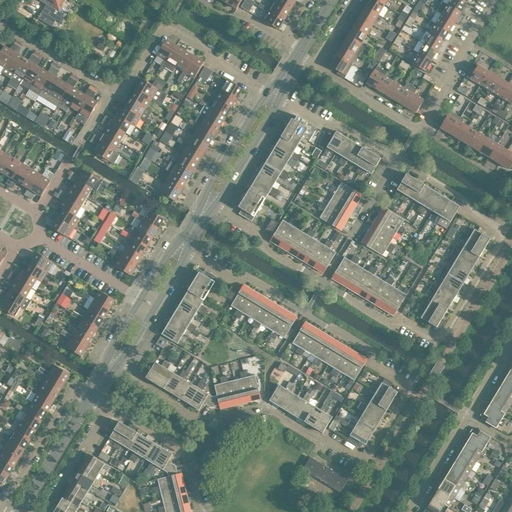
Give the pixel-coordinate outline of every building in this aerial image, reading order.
[(41,0),(49,5),(45,12),(42,11),(38,18),(52,27),(56,20),(62,23),(64,19),(64,18),(64,17),(64,16),(64,15),(63,14),(63,13),(62,12),(60,10),(65,0),(41,0)] [(242,0),(228,0),(227,3),(237,9),(242,0)] [(252,0),(245,0),(241,7),(249,12),(255,2),(252,0)] [(275,0),(275,1),(290,11),(296,2),(293,0),(275,0)] [(385,5),(375,0),(369,0),(366,7),(379,15),(385,5)] [(387,0),(375,0),(385,5),(389,8),(392,4),(387,1),(387,0)] [(450,0),(448,4),(461,12),(467,3),(462,0),(450,0)] [(31,10),(17,1),(13,8),(27,16),(31,10)] [(269,10),(285,20),(290,11),(275,1),(270,9),(269,10)] [(421,7),(423,8),(425,4),(420,1),(414,10),(418,13),(421,7)] [(412,8),(407,4),(400,15),(406,18),(412,8)] [(442,14),(455,22),(461,12),(448,4),(442,14)] [(263,20),(279,30),(285,20),(269,10),(270,9),(265,6),(263,9),(268,12),(263,20)] [(379,15),(366,7),(360,17),(373,25),(379,15)] [(416,19),(414,19),(418,13),(414,10),(408,20),(413,23),(416,19)] [(436,24),(449,32),(455,22),(442,14),(436,24)] [(373,25),(360,17),(354,27),(367,35),(373,25)] [(430,34),(444,42),(449,32),(436,24),(430,34)] [(367,35),(354,27),(348,36),(361,44),(367,35)] [(424,43),(438,51),(444,42),(430,34),(424,43)] [(358,56),(359,56),(365,46),(361,44),(348,36),(342,46),(358,56)] [(157,55),(165,60),(167,61),(176,45),(167,40),(157,55)] [(110,47),(101,41),(97,47),(107,52),(110,47)] [(11,50),(5,46),(0,54),(0,64),(5,68),(18,45),(15,43),(11,50)] [(418,53),(432,61),(438,51),(424,43),(418,53)] [(18,54),(22,48),(18,45),(5,68),(2,73),(11,78),(24,57),(18,54)] [(176,45),(167,61),(165,60),(162,65),(166,67),(173,71),(176,67),(186,51),(176,45)] [(358,56),(342,46),(336,56),(352,65),(358,56)] [(176,67),(183,71),(185,72),(195,57),(186,51),(176,67)] [(412,63),(426,71),(432,61),(418,53),(412,63)] [(33,54),(29,61),(24,57),(11,78),(20,84),(37,57),(33,54)] [(341,72),(339,75),(344,77),(345,75),(346,75),(352,65),(336,56),(330,66),(341,72)] [(37,65),(41,59),(37,57),(20,84),(30,90),(42,69),(37,65)] [(195,78),(204,62),(195,57),(185,72),(183,71),(180,76),(184,78),(187,73),(195,78)] [(395,65),(391,72),(397,76),(402,69),(395,65)] [(481,84),(489,71),(478,65),(475,70),(471,67),(466,76),(481,84)] [(52,66),(48,72),(42,69),(30,90),(39,95),(42,90),(56,68),(52,66)] [(385,76),(387,72),(377,66),(367,83),(377,89),(385,76)] [(55,77),(59,70),(56,68),(42,90),(51,96),(61,80),(55,77)] [(490,90),(498,77),(489,71),(481,84),(490,90)] [(385,76),(377,89),(387,95),(395,82),(385,76)] [(70,77),(66,83),(61,80),(51,96),(48,101),(57,107),(61,101),(74,79),(70,77)] [(500,96),(508,83),(498,77),(490,90),(500,96)] [(74,88),(78,81),(74,79),(61,101),(70,107),(79,91),(74,88)] [(163,92),(143,79),(137,89),(153,98),(152,100),(156,103),(158,99),(163,92)] [(227,80),(223,87),(221,89),(237,99),(243,89),(227,80)] [(395,82),(387,95),(396,101),(404,88),(395,82)] [(407,83),(404,88),(396,101),(406,107),(414,94),(417,89),(407,83)] [(510,102),(511,98),(511,85),(508,83),(500,96),(510,102)] [(194,85),(188,95),(193,98),(199,88),(194,85)] [(220,91),(216,98),(232,108),(237,99),(221,89),(223,87),(218,85),(216,88),(220,91)] [(89,88),(85,94),(79,91),(70,107),(79,113),(93,90),(89,88)] [(147,108),(152,100),(153,98),(137,89),(131,98),(147,108)] [(175,89),(172,94),(181,100),(185,95),(175,89)] [(92,99),(96,92),(93,90),(79,113),(89,118),(98,103),(92,99)] [(416,113),(424,100),(414,94),(406,107),(416,113)] [(232,108),(216,98),(211,96),(207,103),(211,106),(210,108),(226,117),(232,108)] [(152,110),(147,108),(131,98),(126,107),(141,117),(140,119),(145,122),(147,118),(152,110)] [(173,103),(170,109),(171,109),(175,112),(179,106),(173,103)] [(200,114),(220,127),(226,117),(210,108),(211,106),(207,103),(204,107),(200,114)] [(136,127),(140,119),(141,117),(126,107),(120,116),(120,117),(132,124),(131,124),(136,127)] [(171,109),(165,118),(170,121),(175,112),(171,109)] [(35,114),(30,111),(26,116),(32,120),(35,114)] [(451,111),(441,128),(451,134),(459,121),(461,117),(451,111)] [(113,119),(106,115),(104,119),(126,133),(131,124),(132,124),(120,117),(120,116),(116,113),(113,119)] [(199,126),(215,136),(220,127),(200,114),(195,122),(200,124),(199,126)] [(176,115),(172,122),(178,126),(183,119),(176,115)] [(52,119),(49,125),(56,129),(59,124),(52,119)] [(101,123),(108,127),(105,132),(121,142),(126,133),(104,119),(101,123)] [(308,128),(292,119),(287,128),(308,141),(310,138),(305,134),(308,128)] [(459,121),(451,134),(460,140),(468,127),(459,121)] [(162,122),(159,127),(163,130),(167,125),(162,122)] [(166,132),(172,136),(178,126),(172,122),(166,132)] [(193,136),(209,145),(215,136),(199,126),(200,124),(195,122),(193,125),(198,128),(193,136)] [(158,127),(154,134),(160,137),(164,131),(163,130),(159,127),(158,127)] [(468,127),(460,140),(470,146),(478,132),(468,127)] [(301,140),(306,144),(308,141),(287,128),(282,136),(297,146),(301,140)] [(68,130),(63,139),(72,144),(76,139),(71,136),(73,132),(68,130)] [(323,153),(327,155),(330,149),(336,153),(346,137),(337,131),(323,153)] [(101,138),(95,134),(93,138),(115,151),(121,142),(105,132),(101,138)] [(161,141),(167,144),(172,136),(166,132),(161,141)] [(480,152),(488,138),(478,132),(470,146),(480,152)] [(148,146),(154,137),(148,133),(142,143),(148,146)] [(31,135),(28,140),(33,143),(37,138),(31,135)] [(188,145),(204,154),(209,145),(193,136),(189,143),(188,145)] [(301,156),(294,152),(297,146),(282,136),(276,145),(299,159),(301,156)] [(342,156),(338,163),(341,165),(354,142),(346,137),(336,153),(342,156)] [(93,151),(113,164),(119,154),(115,151),(93,138),(90,142),(97,145),(93,151)] [(488,138),(480,152),(490,157),(498,144),(488,138)] [(182,154),(198,164),(204,154),(188,145),(189,143),(184,140),(182,144),(187,147),(182,154)] [(321,141),(318,146),(323,149),(326,144),(321,141)] [(344,166),(348,160),(353,163),(363,147),(354,142),(341,165),(344,166)] [(161,148),(153,143),(151,148),(158,152),(161,148)] [(498,144),(490,157),(499,163),(507,150),(498,144)] [(290,158),(297,162),(299,159),(276,145),(271,154),(287,164),(290,158)] [(359,167),(356,172),(359,174),(372,153),(363,147),(353,163),(359,167)] [(316,148),(312,155),(318,158),(322,151),(316,148)] [(511,166),(511,165),(511,152),(507,150),(499,163),(510,169),(511,166)] [(55,156),(61,160),(64,154),(58,151),(55,156)] [(0,171),(4,174),(14,158),(5,152),(0,159),(0,171)] [(145,157),(151,161),(152,161),(155,163),(157,158),(148,152),(145,157)] [(372,153),(359,174),(362,176),(365,170),(372,174),(381,158),(372,153)] [(177,163),(192,173),(198,164),(182,154),(178,162),(177,163)] [(290,173),(283,169),(287,164),(271,154),(266,163),(288,176),(290,173)] [(303,155),(300,159),(308,164),(311,160),(303,155)] [(10,177),(6,184),(9,186),(23,164),(14,158),(4,174),(10,177)] [(166,170),(171,173),(187,182),(192,173),(177,163),(178,162),(173,159),(171,162),(166,170)] [(280,176),(286,180),(288,176),(266,163),(260,171),(276,181),(280,176)] [(13,188),(17,182),(23,185),(32,169),(23,164),(9,186),(13,188)] [(138,166),(136,171),(142,175),(145,170),(138,166)] [(28,188),(24,195),(28,197),(41,175),(32,169),(23,185),(28,188)] [(79,175),(72,171),(70,175),(92,189),(96,191),(102,181),(82,169),(79,175)] [(280,191),(273,187),(276,181),(260,171),(255,180),(278,194),(280,191)] [(165,182),(181,191),(187,182),(171,173),(165,182)] [(407,174),(397,190),(403,194),(400,199),(403,201),(416,179),(407,174)] [(36,193),(42,196),(51,181),(41,175),(28,197),(32,199),(36,193)] [(68,179),(74,183),(71,188),(87,198),(92,189),(70,175),(68,179)] [(406,203),(409,197),(415,201),(425,185),(416,179),(403,201),(406,203)] [(269,193),(276,197),(278,194),(255,180),(250,189),(266,199),(269,193)] [(159,192),(175,201),(181,191),(165,182),(159,192)] [(363,195),(342,182),(338,188),(333,185),(331,188),(357,204),(363,195)] [(118,184),(115,189),(121,192),(124,188),(118,184)] [(421,204),(417,211),(420,213),(434,190),(425,185),(415,201),(421,204)] [(68,194),(61,190),(59,193),(81,207),(87,198),(71,188),(68,194)] [(329,191),(334,194),(331,200),(352,213),(357,204),(331,188),(329,191)] [(266,199),(250,189),(245,198),(261,207),(266,199)] [(423,214),(427,208),(433,211),(442,195),(434,190),(420,213),(423,214)] [(57,197),(63,201),(59,207),(64,210),(64,209),(76,216),(81,207),(59,193),(57,197)] [(438,215),(434,221),(437,223),(451,201),(442,195),(433,211),(438,215)] [(239,214),(252,222),(261,207),(245,198),(243,201),(241,199),(237,206),(242,209),(239,214)] [(327,205),(322,202),(320,205),(347,221),(352,213),(331,200),(327,205)] [(440,225),(444,218),(451,222),(460,206),(451,201),(437,223),(440,225)] [(113,208),(120,212),(123,207),(116,203),(113,208)] [(318,208),(324,211),(320,218),(341,230),(347,221),(320,205),(318,208)] [(401,226),(404,220),(383,207),(378,216),(404,232),(406,229),(401,226)] [(80,218),(76,216),(64,209),(64,210),(61,215),(54,211),(52,214),(74,228),(80,218)] [(149,209),(144,217),(143,219),(159,229),(165,219),(149,209)] [(111,212),(108,217),(114,221),(117,215),(111,212)] [(52,228),(68,238),(74,228),(52,214),(49,218),(56,222),(52,228)] [(137,228),(153,238),(159,229),(143,219),(144,217),(139,214),(137,218),(142,221),(137,228)] [(397,232),(402,235),(404,232),(378,216),(372,225),(394,238),(397,232)] [(289,224),(283,220),(270,241),(280,246),(296,220),(293,218),(289,224)] [(271,233),(278,223),(272,219),(266,230),(271,233)] [(295,227),(298,222),(296,220),(280,246),(288,252),(301,231),(295,227)] [(106,221),(102,227),(108,230),(111,225),(106,221)] [(395,247),(390,243),(394,238),(372,225),(367,234),(394,250),(395,247)] [(452,237),(456,231),(450,227),(446,234),(452,237)] [(132,238),(147,247),(153,238),(137,228),(133,236),(132,238)] [(310,229),(307,234),(301,231),(288,252),(297,257),(313,231),(310,229)] [(491,239),(475,229),(471,235),(466,232),(464,235),(485,248),(491,239)] [(100,230),(97,236),(102,239),(106,234),(100,230)] [(313,238),(316,232),(313,231),(297,257),(306,262),(318,241),(313,238)] [(332,238),(338,242),(342,236),(336,232),(332,238)] [(126,247),(142,256),(147,247),(132,238),(133,236),(128,233),(126,237),(130,239),(126,247)] [(387,249),(392,253),(394,250),(367,234),(362,243),(383,256),(387,249)] [(86,235),(83,239),(84,242),(88,245),(92,239),(86,235)] [(462,238),(467,241),(464,247),(480,257),(485,248),(464,235),(462,238)] [(327,239),(324,245),(318,241),(306,262),(314,268),(330,241),(327,239)] [(330,248),(333,243),(330,241),(314,268),(324,273),(336,252),(330,248)] [(120,256),(136,266),(142,256),(126,247),(121,254),(120,256)] [(460,253),(454,249),(452,252),(475,265),(480,257),(464,247),(460,253)] [(115,266),(130,275),(136,266),(120,256),(121,254),(117,251),(115,255),(119,258),(115,266)] [(450,255),(457,259),(453,265),(469,274),(475,265),(452,252),(450,255)] [(53,263),(37,253),(34,259),(27,255),(25,259),(47,272),(53,263)] [(354,255),(351,261),(345,257),(332,278),(341,284),(357,257),(354,255)] [(357,264),(360,259),(357,257),(341,284),(350,289),(363,268),(357,264)] [(37,279),(41,282),(47,272),(25,259),(23,262),(29,266),(26,271),(26,272),(38,279),(37,279)] [(450,270),(443,266),(441,269),(464,283),(469,274),(453,265),(450,270)] [(372,266),(368,271),(363,268),(350,289),(359,294),(374,268),(372,266)] [(374,275),(377,270),(374,268),(359,294),(367,299),(380,278),(374,275)] [(26,271),(22,269),(19,275),(12,271),(10,275),(32,288),(37,279),(38,279),(26,272),(26,271)] [(193,278),(195,279),(194,281),(210,291),(218,277),(205,269),(204,272),(199,269),(193,278)] [(439,273),(446,277),(443,282),(459,292),(464,283),(441,269),(439,273)] [(65,283),(70,276),(63,272),(59,279),(65,283)] [(7,278),(14,282),(11,288),(27,297),(32,288),(10,275),(7,278)] [(389,277),(386,282),(380,278),(367,299),(376,305),(392,278),(389,277)] [(392,285),(395,280),(392,278),(376,305),(385,310),(397,289),(392,285)] [(189,290),(205,300),(210,291),(194,281),(189,290)] [(439,288),(432,284),(431,287),(453,301),(459,292),(443,282),(439,288)] [(231,300),(238,289),(232,285),(225,296),(231,300)] [(237,309),(234,315),(237,317),(253,290),(244,285),(231,306),(237,309)] [(429,290),(436,294),(432,300),(448,310),(453,301),(431,287),(429,290)] [(7,293),(1,289),(0,290),(0,293),(21,307),(25,309),(31,300),(27,297),(11,288),(7,293)] [(67,288),(63,294),(70,298),(74,292),(67,288)] [(394,316),(410,290),(406,288),(403,292),(397,289),(385,310),(394,316)] [(208,309),(201,305),(205,300),(189,290),(183,299),(206,312),(208,309)] [(240,318),(243,313),(249,316),(262,295),(253,290),(237,317),(240,318)] [(99,291),(95,298),(94,300),(110,310),(115,300),(99,291)] [(0,305),(0,307),(15,316),(21,307),(0,293),(0,299),(3,301),(0,305)] [(62,294),(57,302),(67,308),(72,299),(62,294)] [(255,320),(252,325),(255,327),(271,301),(262,295),(249,316),(255,320)] [(110,310),(94,300),(95,298),(90,296),(88,299),(83,307),(88,309),(104,319),(110,310)] [(198,311),(204,315),(206,312),(183,299),(178,307),(194,317),(198,311)] [(411,299),(407,305),(413,308),(416,302),(411,299)] [(429,306),(423,302),(421,305),(443,318),(448,310),(432,300),(429,306)] [(258,329),(261,324),(267,327),(279,306),(271,301),(255,327),(258,329)] [(420,308),(425,312),(419,322),(426,326),(428,322),(437,327),(443,318),(421,305),(420,308)] [(272,331),(269,336),(272,338),(288,311),(279,306),(267,327),(272,331)] [(197,327),(191,323),(194,317),(178,307),(173,316),(195,330),(197,327)] [(88,309),(84,317),(83,319),(98,328),(104,319),(88,309)] [(284,338),(297,317),(288,311),(272,338),(275,339),(278,334),(284,338)] [(98,328),(83,319),(84,317),(79,314),(77,318),(81,321),(77,328),(93,338),(98,328)] [(187,329),(194,333),(195,330),(173,316),(168,325),(184,335),(187,329)] [(299,347),(296,352),(299,354),(315,327),(305,322),(293,343),(299,347)] [(186,344),(180,340),(184,335),(168,325),(162,334),(184,348),(186,344)] [(302,356),(305,350),(311,354),(323,333),(315,327),(299,354),(302,356)] [(93,338),(77,328),(72,335),(71,337),(87,347),(93,338)] [(40,330),(37,335),(43,339),(45,336),(45,333),(40,330)] [(66,347),(81,356),(87,347),(71,337),(72,335),(68,333),(66,336),(70,339),(66,347)] [(316,357),(313,363),(316,364),(332,338),(323,333),(311,354),(316,357)] [(168,341),(161,336),(156,344),(164,349),(168,341)] [(319,366),(322,361),(328,364),(341,343),(332,338),(316,364),(319,366)] [(334,368),(331,373),(334,375),(350,348),(341,343),(328,364),(334,368)] [(337,377),(340,371),(346,375),(358,354),(350,348),(334,375),(337,377)] [(27,349),(24,355),(29,358),(32,352),(27,349)] [(348,383),(352,385),(368,359),(358,354),(346,375),(351,378),(348,383)] [(173,356),(170,361),(175,364),(178,358),(173,356)] [(156,362),(146,378),(155,383),(168,362),(165,360),(162,366),(156,362)] [(168,369),(171,364),(168,362),(155,383),(164,389),(174,373),(168,369)] [(278,368),(284,372),(288,366),(282,363),(278,368)] [(55,365),(50,373),(49,374),(65,384),(71,374),(55,365)] [(17,368),(13,375),(17,378),(21,371),(17,368)] [(183,369),(179,376),(174,373),(164,389),(173,394),(186,371),(183,369)] [(43,384),(59,393),(65,384),(49,374),(50,373),(45,370),(43,373),(48,376),(43,384)] [(185,380),(189,373),(186,371),(173,394),(181,399),(191,383),(185,380)] [(240,372),(241,378),(235,380),(241,404),(251,401),(243,371),(240,372)] [(248,377),(247,371),(243,371),(251,401),(261,399),(255,375),(248,377)] [(228,381),(227,375),(223,376),(231,406),(241,404),(235,380),(228,381)] [(220,405),(220,409),(231,406),(223,376),(220,377),(222,383),(215,385),(217,395),(213,396),(211,407),(220,405)] [(501,386),(511,392),(511,379),(507,377),(501,386)] [(11,378),(8,384),(12,386),(13,387),(16,381),(16,380),(11,378)] [(13,387),(12,386),(10,389),(15,392),(21,383),(16,380),(16,381),(13,387)] [(201,380),(197,387),(191,383),(181,399),(190,405),(204,382),(201,380)] [(204,403),(211,407),(213,396),(203,391),(207,384),(204,382),(190,405),(199,410),(204,403)] [(286,388),(279,385),(270,401),(279,406),(293,384),(290,382),(286,388)] [(378,388),(373,385),(371,388),(393,401),(398,392),(382,382),(378,388)] [(38,393),(53,402),(59,393),(43,384),(39,391),(38,393)] [(292,392),(296,385),(293,384),(279,406),(288,411),(297,396),(292,392)] [(511,402),(511,392),(501,386),(495,395),(511,405),(511,402)] [(32,402),(48,412),(53,402),(38,393),(39,391),(34,388),(32,392),(37,395),(32,402)] [(369,391),(375,394),(371,400),(387,410),(393,401),(371,388),(369,391)] [(307,392),(303,399),(297,396),(288,411),(296,417),(310,394),(307,392)] [(309,403),(313,396),(310,394),(296,417),(305,422),(315,406),(309,403)] [(490,404),(505,414),(511,405),(495,395),(490,404)] [(5,398),(1,404),(7,408),(11,402),(5,398)] [(368,406),(361,402),(359,405),(382,418),(387,410),(371,400),(368,406)] [(27,411),(42,421),(48,412),(32,402),(28,410),(27,411)] [(324,404),(321,410),(315,406),(305,422),(314,427),(327,406),(324,404)] [(506,420),(503,418),(505,414),(490,404),(486,411),(484,409),(480,415),(482,417),(481,419),(496,428),(500,423),(503,425),(506,420)] [(358,408),(364,412),(361,418),(377,427),(382,418),(359,405),(358,408)] [(326,413),(330,408),(327,406),(314,427),(323,433),(333,417),(326,413)] [(21,421),(37,430),(42,421),(27,411),(28,410),(23,407),(21,410),(25,413),(21,421)] [(337,415),(329,428),(335,432),(343,419),(337,415)] [(357,423),(351,419),(349,422),(371,436),(377,427),(361,418),(357,423)] [(15,430),(31,440),(37,430),(21,421),(16,428),(15,430)] [(116,441),(113,446),(116,448),(129,427),(120,421),(110,437),(116,441)] [(362,443),(366,445),(371,436),(349,422),(347,425),(354,429),(350,435),(350,436),(362,443)] [(10,439),(25,449),(31,440),(15,430),(16,428),(12,425),(9,429),(14,432),(10,439)] [(119,450),(122,445),(128,448),(138,432),(129,427),(116,448),(119,450)] [(469,435),(471,436),(467,442),(482,452),(485,448),(488,450),(491,444),(488,442),(491,437),(476,428),(474,430),(472,429),(469,435)] [(134,452),(130,458),(133,460),(146,438),(138,432),(128,448),(134,452)] [(350,436),(348,440),(360,447),(362,443),(350,436)] [(136,462),(140,455),(145,459),(155,443),(146,438),(133,460),(136,462)] [(4,448),(20,458),(25,449),(10,439),(5,447),(4,448)] [(461,452),(477,461),(482,452),(467,442),(461,452)] [(151,462),(147,469),(150,471),(164,448),(155,443),(145,459),(151,462)] [(0,455),(0,458),(14,467),(20,458),(4,448),(5,447),(1,444),(0,444),(0,448),(3,450),(0,455)] [(157,466),(167,471),(176,465),(168,461),(173,454),(164,448),(150,471),(153,473),(157,466)] [(494,449),(491,455),(497,458),(500,452),(494,449)] [(456,461),(471,470),(477,461),(461,452),(456,461)] [(98,457),(108,462),(110,458),(101,453),(98,457)] [(108,470),(110,467),(89,454),(84,463),(100,473),(103,467),(108,470)] [(0,471),(9,477),(14,467),(0,458),(0,471)] [(112,458),(109,463),(116,467),(117,465),(118,465),(119,463),(119,460),(116,459),(114,459),(113,459),(112,458)] [(313,458),(305,471),(338,491),(346,478),(313,458)] [(450,470),(466,479),(471,470),(456,461),(450,470)] [(102,482),(96,479),(100,473),(84,463),(79,472),(100,485),(102,482)] [(168,476),(158,479),(159,486),(153,487),(154,491),(184,483),(182,473),(178,474),(176,465),(167,471),(168,476)] [(445,479),(460,489),(466,479),(450,470),(445,479)] [(0,484),(3,486),(9,477),(0,471),(0,484)] [(93,485),(98,488),(100,485),(79,472),(73,481),(89,490),(93,485)] [(125,488),(131,479),(123,475),(117,484),(125,488)] [(441,485),(440,484),(438,488),(455,498),(460,489),(445,479),(441,485)] [(91,499),(86,496),(89,490),(73,481),(68,489),(89,502),(91,499)] [(155,494),(161,493),(163,499),(187,493),(184,483),(154,491),(155,494)] [(114,486),(111,491),(119,496),(122,491),(114,486)] [(437,492),(434,497),(433,498),(449,507),(455,498),(438,488),(435,492),(437,492)] [(82,502),(87,505),(89,502),(68,489),(63,498),(79,508),(82,502)] [(487,492),(484,497),(489,500),(492,495),(487,492)] [(164,506),(158,507),(159,511),(189,503),(187,493),(163,499),(164,506)] [(113,494),(110,500),(116,504),(119,498),(113,494)] [(434,497),(432,496),(430,501),(431,502),(428,507),(435,511),(445,511),(449,507),(433,498),(434,497)] [(76,511),(79,508),(63,498),(57,507),(65,511),(76,511)] [(103,502),(100,508),(104,510),(108,505),(103,502)] [(159,511),(191,511),(189,503),(159,511)]
